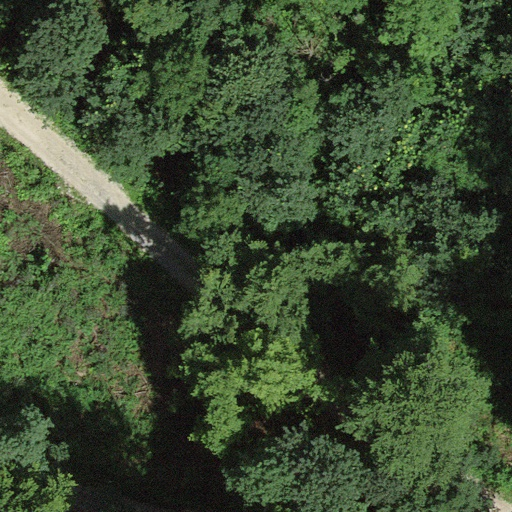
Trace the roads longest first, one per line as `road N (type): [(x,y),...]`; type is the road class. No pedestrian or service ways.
road 1 (track): [(0,113),(145,247),(417,466),(496,511)]
road 2 (track): [(0,472),(132,511)]
